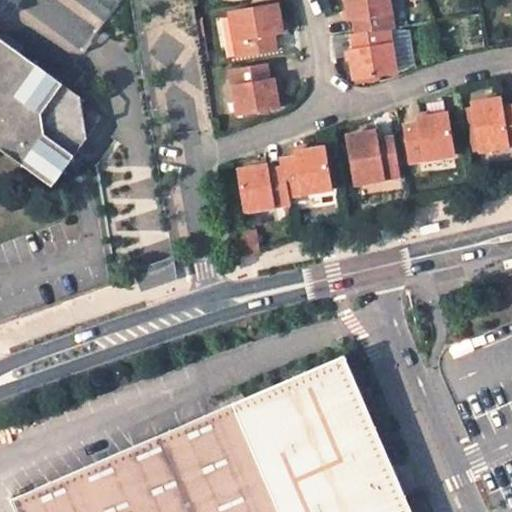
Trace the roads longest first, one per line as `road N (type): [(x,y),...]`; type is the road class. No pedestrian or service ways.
road 1 (tertiary): [(511,226),(211,294)]
road 2 (tertiary): [(217,317),(511,245)]
road 3 (residential): [(211,294),(199,168),(324,110)]
road 4 (tertiary): [(0,391),(217,317)]
road 5 (tertiary): [(211,294),(0,367)]
road 6 (residential): [(324,110),(511,62)]
